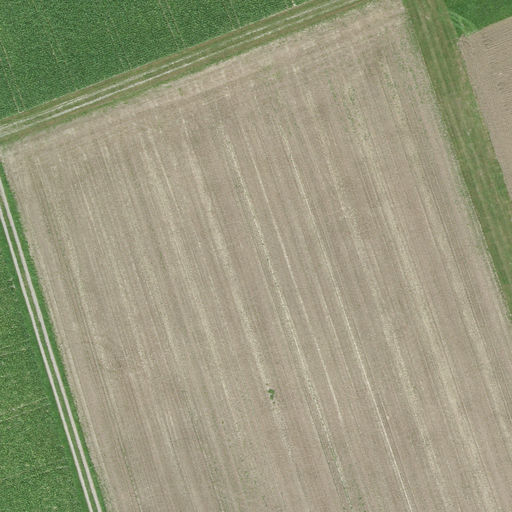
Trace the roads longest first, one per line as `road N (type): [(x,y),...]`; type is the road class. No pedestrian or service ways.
road 1 (track): [(0,144),(339,0)]
road 2 (track): [(105,511),(0,173)]
